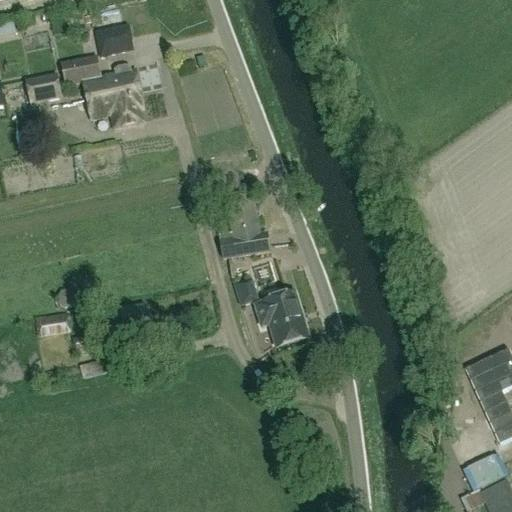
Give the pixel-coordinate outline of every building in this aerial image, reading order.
[(24,30),(33,27),(31,20),(22,22),(24,30)] [(128,27),(96,34),(101,61),(134,54),(128,27)] [(113,133),(142,127),(139,113),(141,112),(133,73),(99,80),(95,60),(60,67),(64,89),(82,85),(90,122),(110,118),(113,133)] [(29,108),(62,101),(57,77),(25,83),(29,108)] [(223,262),(232,261),(269,255),(266,235),(260,237),(253,197),(222,203),(229,237),(219,239),(223,262)] [(274,253),(289,253),(289,236),(274,236),(274,253)] [(259,303),(253,283),(236,288),(241,308),(259,303)] [(261,299),(279,298),(278,284),(260,285),(261,299)] [(74,303),(73,296),(67,292),(60,293),(56,299),(57,306),(63,310),(70,309),(74,303)] [(275,351),(307,341),(293,296),(265,302),(266,305),(254,308),(260,331),(268,329),(275,351)] [(130,342),(150,338),(144,308),(113,315),(120,348),(131,345),(130,342)] [(80,331),(99,327),(95,310),(77,314),(80,331)] [(37,341),(71,335),(67,317),(34,323),(37,341)] [(75,357),(93,353),(89,337),(72,341),(75,357)] [(83,382),(108,374),(105,362),(79,369),(83,382)] [(480,458),(460,466),(466,480),(486,472),(480,458)] [(511,461),(503,466),(511,483),(511,461)] [(511,511),(511,494),(507,484),(481,495),(474,481),(454,490),(464,511),(473,511),(485,507),(487,511),(511,511)]
